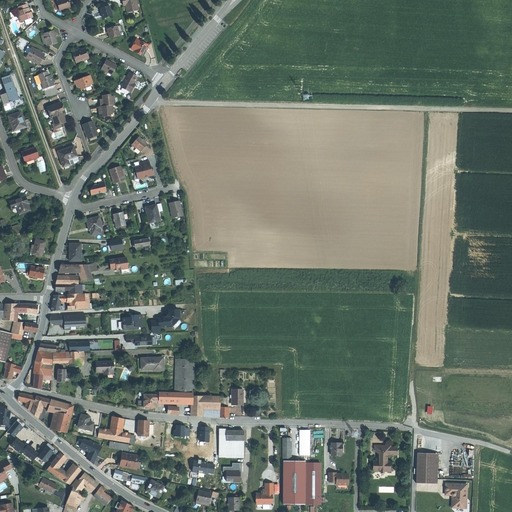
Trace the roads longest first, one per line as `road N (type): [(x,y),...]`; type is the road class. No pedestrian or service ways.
road 1 (residential): [(17,384),(136,415),(414,428)]
road 2 (track): [(511,110),(152,98)]
road 3 (track): [(269,367),(204,365),(198,357),(187,196),(173,170),(161,103)]
road 4 (track): [(426,108),(414,428)]
road 5 (secondary): [(159,511),(98,475),(4,396)]
road 6 (track): [(63,196),(0,14)]
road 7 (tertiary): [(163,83),(72,202)]
